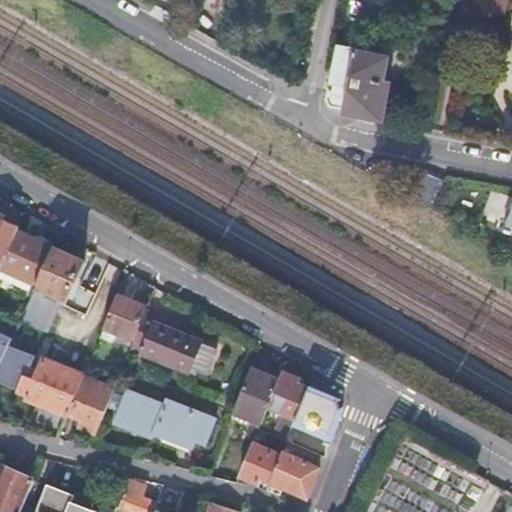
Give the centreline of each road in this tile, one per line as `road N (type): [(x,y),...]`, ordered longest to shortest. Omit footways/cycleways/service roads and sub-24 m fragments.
road 1 (residential): [(0,181),(378,389)]
road 2 (residential): [(297,511),(0,432)]
road 3 (residential): [(304,116),(95,0)]
road 4 (residential): [(511,168),(304,116)]
road 5 (residential): [(378,389),(511,464)]
road 6 (residential): [(378,389),(326,511)]
